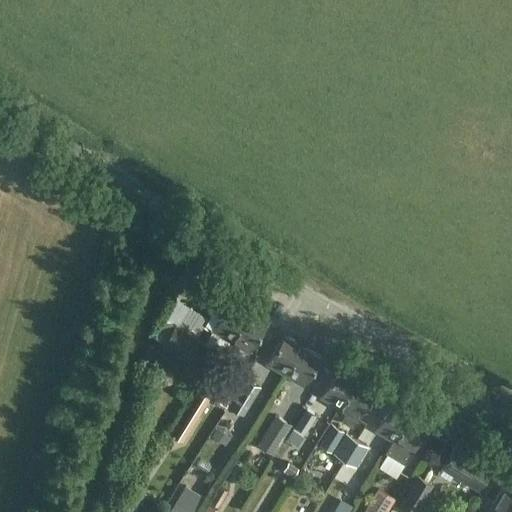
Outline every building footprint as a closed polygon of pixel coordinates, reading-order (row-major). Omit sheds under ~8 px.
[(212,330),(231,342),(249,314),(229,302),(212,330)] [(249,314),(231,342),(250,353),(267,325),(249,314)] [(191,364),(204,344),(175,327),(163,347),(191,364)] [(286,375),(303,347),(284,336),(267,364),(286,375)] [(303,347),(286,375),(304,386),(321,358),(303,347)] [(233,363),(215,393),(229,402),(248,373),(233,363)] [(320,397),(339,408),(356,380),(337,369),(320,397)] [(246,378),(229,405),(243,414),(261,387),(246,378)] [(375,391),(356,380),(339,408),(346,412),(341,420),(354,427),(358,420),(375,391)] [(210,397),(202,392),(172,440),(180,444),(210,397)] [(375,431),(394,442),(411,413),(393,402),(375,431)] [(298,445),(317,415),(305,407),(293,425),(295,426),(287,438),(298,445)] [(430,425),(411,413),(394,442),(388,452),(406,463),(413,453),(430,425)] [(291,425),(275,415),(258,444),(274,454),(291,425)] [(332,424),(319,444),(332,452),(344,432),(332,424)] [(333,453),(346,460),(358,441),(346,433),(333,453)] [(368,447),(358,441),(346,460),(356,467),(368,447)] [(478,489),(493,463),(458,442),(443,468),(478,489)] [(388,511),(415,511),(433,484),(418,474),(398,505),(395,503),(388,511)] [(511,511),(511,474),(511,475),(489,511),(511,511)] [(168,511),(194,511),(204,497),(186,485),(168,511)] [(386,511),(396,498),(379,487),(363,511),(386,511)] [(129,511),(147,511),(151,506),(136,499),(129,511)]
